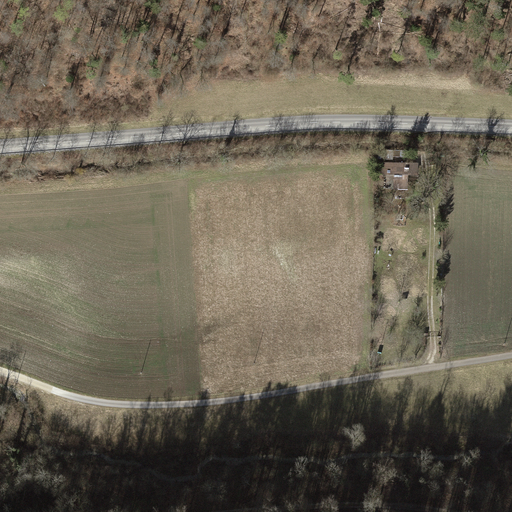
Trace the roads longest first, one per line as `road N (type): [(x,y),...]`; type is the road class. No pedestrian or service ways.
road 1 (track): [(0,369),(85,399),(147,405),(511,356)]
road 2 (tertiary): [(511,127),(320,122),(0,146)]
road 3 (track): [(230,511),(409,505),(440,511)]
